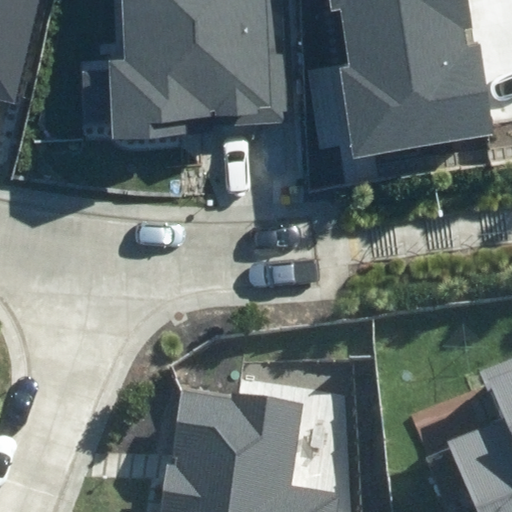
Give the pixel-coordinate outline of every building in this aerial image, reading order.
[(0,0),(0,101),(16,105),(40,0),(0,0)] [(124,0),(129,57),(107,59),(113,137),(206,130),(205,117),(234,115),(235,127),(292,123),(282,0),(124,0)] [(330,0),(332,12),(341,11),(350,65),(341,67),(356,158),(496,135),(480,42),(462,45),(460,29),(472,27),(467,0),(330,0)] [(511,511),(511,358),(483,370),(503,419),(450,441),(478,508),(467,511),(511,511)] [(341,511),(345,494),(288,485),(301,404),(232,393),(231,398),(180,389),(169,454),(178,455),(176,467),(167,465),(159,511),(341,511)]
